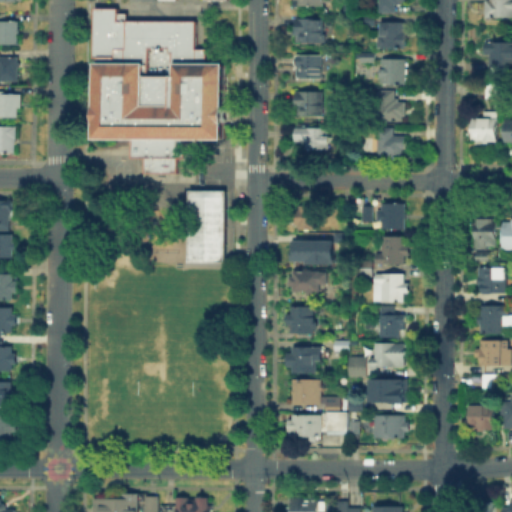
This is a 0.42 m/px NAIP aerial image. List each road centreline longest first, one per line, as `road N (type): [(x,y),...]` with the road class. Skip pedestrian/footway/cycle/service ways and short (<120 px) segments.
road 1 (residential): [(441,511),(443,0)]
road 2 (residential): [(56,467),(58,223)]
road 3 (residential): [(252,423),(256,180)]
road 4 (residential): [(56,467),(253,467)]
road 5 (residential): [(253,467),(442,468)]
road 6 (residential): [(256,180),(443,180)]
road 7 (residential): [(57,178),(57,0)]
road 8 (residential): [(254,143),(254,0)]
